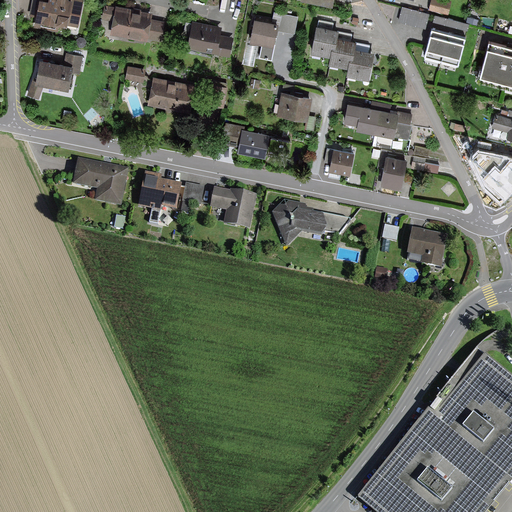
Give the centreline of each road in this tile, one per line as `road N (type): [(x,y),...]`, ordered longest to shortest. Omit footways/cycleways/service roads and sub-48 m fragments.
road 1 (residential): [(9,124),(490,225)]
road 2 (residential): [(323,511),(476,305),(511,291)]
road 3 (residential): [(490,225),(367,0)]
road 4 (residential): [(9,124),(4,0)]
